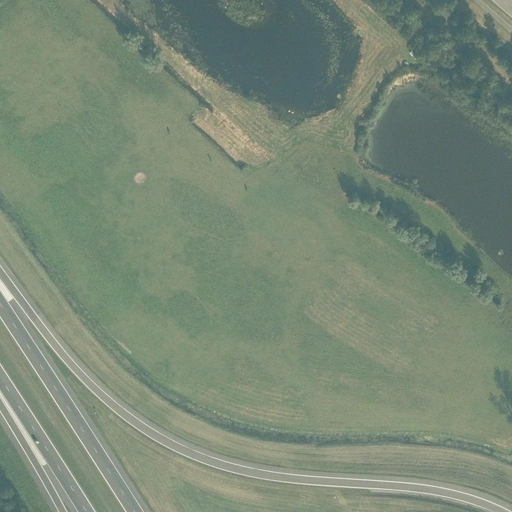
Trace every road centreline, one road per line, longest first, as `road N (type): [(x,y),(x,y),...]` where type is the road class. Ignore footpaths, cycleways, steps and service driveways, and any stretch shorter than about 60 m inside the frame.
road 1 (motorway): [(502,511),(433,490),(242,471),(175,446),(86,381),(0,274)]
road 2 (motorway): [(134,511),(0,307)]
road 3 (motorway): [(0,381),(82,511)]
road 4 (motorway): [(0,397),(61,511)]
